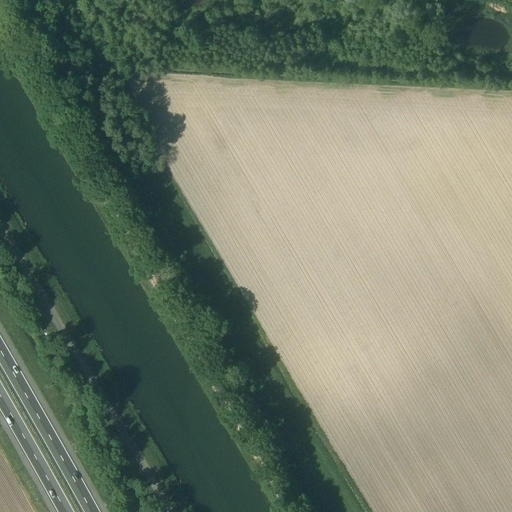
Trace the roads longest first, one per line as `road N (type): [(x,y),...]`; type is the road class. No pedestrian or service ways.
road 1 (track): [(288,511),(0,28)]
road 2 (unclassified): [(169,511),(0,230)]
road 3 (motorway): [(88,511),(0,358)]
road 4 (motorway): [(0,397),(65,511)]
